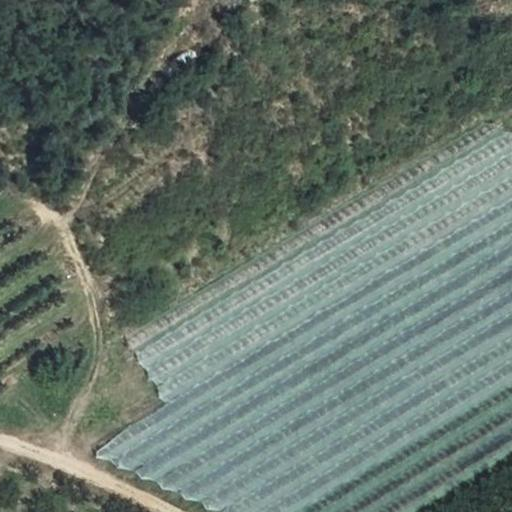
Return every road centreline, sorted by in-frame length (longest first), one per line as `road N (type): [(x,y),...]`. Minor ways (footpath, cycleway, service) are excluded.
road 1 (track): [(53,462),(99,347),(83,268),(61,218)]
road 2 (track): [(0,440),(163,511)]
